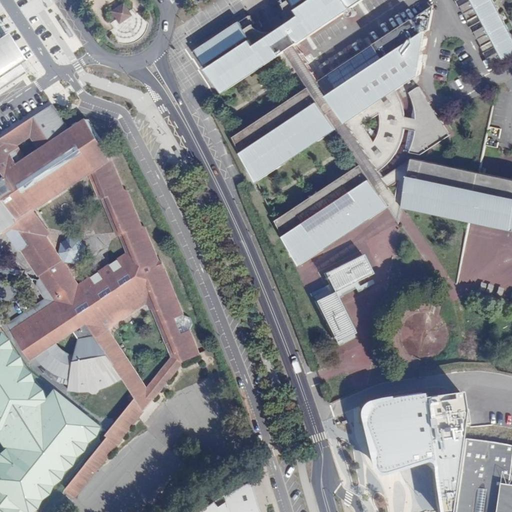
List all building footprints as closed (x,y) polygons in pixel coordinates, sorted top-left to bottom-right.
[(402,139),(404,128),(410,130),(407,149),(421,154),(452,135),(443,120),(439,114),(421,86),(411,92),(416,104),(408,117),(405,116),(403,108),(400,99),(396,90),(421,73),(426,54),(422,49),(427,45),(428,38),(424,32),(431,28),(434,9),(323,83),(320,80),(297,44),(300,42),(300,43),(352,9),(354,6),(363,0),(280,0),(283,5),(285,4),(287,8),(288,12),(287,17),(286,22),(283,26),(280,29),(276,31),(272,32),(267,32),(263,31),(258,28),(255,25),(254,24),(256,23),(251,15),(197,50),(206,65),(210,64),(211,66),(208,68),(224,93),(283,54),(283,53),(287,51),(296,64),(299,69),(310,86),(235,136),(258,181),(337,131),(359,166),(277,220),(299,265),(323,249),(321,246),(331,241),(324,229),(352,211),(359,222),(369,216),(371,218),(390,206),(404,209),(417,211),(470,222),(511,230),(511,179),(481,172),(420,159),(413,158),(385,176),(380,169),(389,162),(395,154),(400,147),(402,139)] [(501,52),(490,57),(494,65),(511,55),(511,34),(493,0),(473,0),(463,5),(471,21),(481,15),(487,26),(477,32),(485,47),(496,41),(501,52)] [(125,4),(112,13),(117,20),(119,24),(133,15),(130,11),(125,4)] [(323,83),(434,9),(435,5),(320,80),(323,83)] [(474,33),(477,32),(487,26),(481,15),(471,21),(468,21),(474,33)] [(6,77),(8,82),(24,71),(0,34),(0,36),(20,68),(6,77)] [(0,86),(8,82),(6,77),(20,68),(0,36),(0,86)] [(488,59),(490,57),(501,52),(496,41),(485,47),(483,48),(488,59)] [(161,261),(146,227),(142,224),(128,190),(124,188),(114,163),(109,154),(103,142),(88,119),(83,122),(70,130),(53,104),(0,139),(0,235),(6,232),(18,252),(21,250),(39,276),(40,275),(41,277),(39,279),(37,285),(46,298),(8,323),(25,350),(37,357),(43,364),(52,372),(62,377),(71,380),(69,390),(81,392),(90,391),(94,393),(100,392),(101,389),(115,384),(124,377),(89,323),(101,315),(110,329),(149,303),(156,299),(179,356),(185,361),(187,360),(202,354),(191,329),(183,332),(177,316),(184,314),(167,267),(158,265),(161,261)] [(401,223),(404,209),(390,206),(401,223)] [(323,249),(371,218),(369,216),(359,222),(352,211),(324,229),(331,241),(321,246),(323,249)] [(25,270),(0,265),(0,270),(24,275),(25,270)] [(89,323),(124,377),(138,398),(108,434),(110,436),(67,489),(77,498),(187,360),(185,361),(179,356),(156,299),(149,303),(151,309),(153,309),(173,356),(149,387),(110,329),(101,315),(89,323)] [(191,316),(184,314),(177,316),(183,332),(191,329),(193,323),(191,316)] [(0,511),(29,511),(97,428),(53,393),(43,404),(0,337),(0,511)] [(413,398),(412,398),(410,397),(409,394),(407,393),(406,393),(390,397),(384,399),(349,413),(347,415),(346,416),(345,419),(346,421),(368,471),(370,474),(372,476),(376,477),(380,476),(389,473),(417,462),(421,461),(424,461),(426,463),(428,466),(434,510),(440,510),(441,509),(443,509),(443,507),(444,506),(457,415),(454,397),(454,395),(453,394),(452,393),(450,392),(449,392),(413,398)] [(454,511),(511,511),(511,446),(465,439),(454,511)] [(426,511),(423,476),(413,477),(413,476),(377,480),(380,511),(426,511)] [(257,511),(249,482),(210,505),(200,511),(257,511)]
